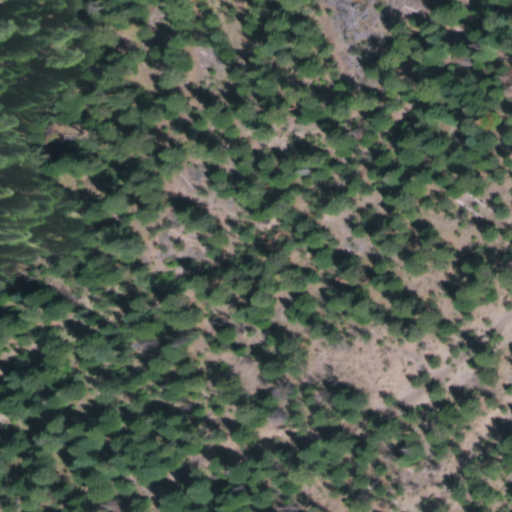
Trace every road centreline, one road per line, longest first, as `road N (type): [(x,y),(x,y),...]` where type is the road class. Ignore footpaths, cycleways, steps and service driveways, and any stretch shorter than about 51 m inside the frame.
road 1 (track): [(511,84),(464,104),(312,139),(164,205),(51,276),(0,323)]
road 2 (track): [(511,322),(325,511)]
